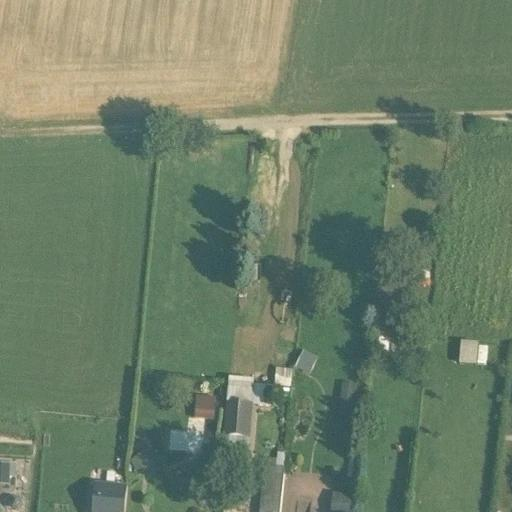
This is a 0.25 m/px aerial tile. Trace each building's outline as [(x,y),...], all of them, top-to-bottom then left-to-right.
[(317,354),(301,345),(294,360),(309,367),(317,354)] [(272,381),(291,383),(292,367),(273,366),(272,381)] [(229,372),(227,397),(249,399),(253,399),(255,374),(229,372)] [(359,380),(342,378),(338,409),(355,411),(359,380)] [(249,399),(227,397),(224,430),(246,432),(249,399)] [(150,443),(131,455),(140,468),(158,457),(150,443)] [(248,445),(228,443),(227,459),(246,461),(248,445)] [(274,454),(262,453),(261,461),(264,461),(273,462),(274,454)] [(0,473),(9,473),(9,457),(0,457),(0,473)] [(273,462),(264,461),(262,478),(281,480),(283,463),(273,462)] [(88,511),(93,511),(121,511),(125,479),(92,476),(88,511)] [(277,511),(281,480),(262,478),(259,511),(277,511)] [(351,511),(353,490),(333,488),(331,511),(351,511)]
